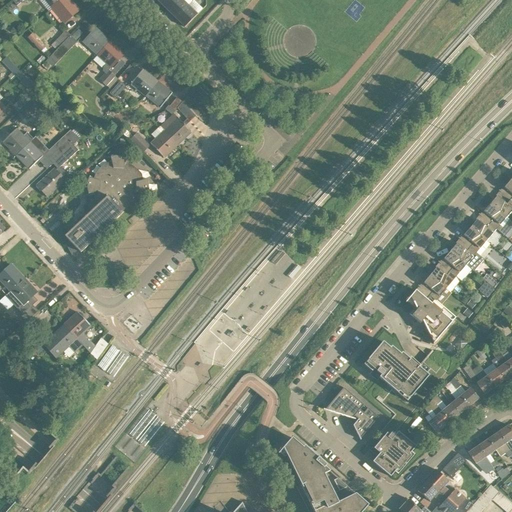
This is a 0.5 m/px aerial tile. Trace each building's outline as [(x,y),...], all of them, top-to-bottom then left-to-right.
[(43,0),(51,9),(62,0),(43,0)] [(79,12),(68,0),(62,0),(51,9),(64,24),(79,12)] [(166,10),(175,0),(158,0),(157,2),(166,10)] [(188,6),(181,0),(175,0),(166,10),(175,19),(188,6)] [(193,1),(188,6),(175,19),(184,28),(202,9),(193,1)] [(96,56),(109,42),(95,29),(82,43),(96,56)] [(65,31),(51,46),(55,51),(70,36),(65,31)] [(45,48),(32,34),(27,38),(41,52),(43,54),(46,50),(45,48)] [(77,42),(70,36),(55,51),(45,62),(52,68),(77,42)] [(109,42),(96,56),(110,69),(124,55),(109,42)] [(14,77),(19,72),(6,58),(1,63),(14,77)] [(108,70),(104,74),(98,80),(106,87),(114,77),(115,77),(114,76),(110,72),(108,70)] [(145,98),(157,82),(142,70),(130,86),(145,98)] [(14,77),(28,91),(33,86),(19,72),(14,77)] [(120,82),(109,94),(114,99),(125,87),(120,82)] [(172,95),(157,82),(145,98),(160,109),(172,95)] [(25,95),(12,107),(18,112),(30,100),(25,95)] [(174,112),(177,109),(182,103),(182,102),(176,98),(169,107),(174,112)] [(35,106),(30,100),(18,112),(23,117),(35,106)] [(195,117),(182,103),(177,109),(189,123),(195,117)] [(74,109),(69,105),(63,110),(68,115),(74,109)] [(174,112),(169,107),(168,106),(164,111),(171,117),(174,112)] [(164,132),(177,145),(191,132),(179,119),(171,126),(166,121),(160,127),(164,132)] [(15,155),(33,139),(27,133),(23,136),(17,129),(3,142),(15,155)] [(33,139),(15,155),(29,169),(44,155),(52,165),(73,146),(79,140),(70,131),(61,140),(64,143),(57,150),(53,146),(48,151),(35,137),(33,139)] [(177,145),(164,132),(151,145),(163,158),(177,145)] [(131,140),(143,153),(149,147),(137,134),(131,140)] [(119,147),(115,142),(110,147),(114,151),(119,147)] [(64,181),(69,177),(71,180),(75,177),(63,164),(68,161),(78,151),(73,146),(52,165),(56,168),(37,186),(47,197),(64,181)] [(99,205),(66,236),(65,237),(70,243),(67,246),(70,250),(75,248),(81,254),(123,213),(122,212),(132,203),(135,206),(138,202),(141,199),(142,195),(147,196),(148,191),(149,185),(147,180),(143,181),(142,176),(137,170),(134,167),(129,163),(126,162),(126,159),(121,157),(118,157),(115,157),(111,158),(112,162),(109,162),(105,164),(101,166),(99,169),(97,172),(95,175),(94,179),(89,178),(88,180),(88,183),(88,190),(89,194),(92,193),(94,199),(96,202),(99,205)] [(511,202),(511,181),(510,180),(500,192),(511,202)] [(511,210),(511,202),(500,192),(490,204),(506,218),(511,210)] [(511,227),(511,223),(506,218),(490,204),(480,216),(496,230),(504,237),(511,227)] [(486,242),(496,230),(480,216),(470,228),(486,242)] [(476,253),(486,242),(470,228),(460,240),(476,253)] [(476,253),(460,240),(450,252),(466,265),(473,272),(483,260),(476,253)] [(456,277),(466,265),(450,252),(440,264),(456,277)] [(446,289),(456,277),(440,264),(430,276),(446,289)] [(0,282),(9,292),(24,279),(11,265),(0,275),(0,282)] [(436,301),(446,289),(430,276),(420,287),(436,301)] [(484,281),(478,276),(474,281),(480,286),(484,281)] [(496,284),(486,276),(483,279),(493,288),(496,284)] [(24,279),(9,292),(5,297),(22,315),(21,317),(25,322),(31,317),(32,318),(38,312),(33,306),(37,301),(33,297),(37,293),(24,279)] [(493,290),(486,283),(480,291),(487,297),(493,290)] [(433,345),(456,318),(436,301),(420,287),(416,292),(415,291),(405,303),(413,309),(409,314),(420,324),(422,322),(433,343),(432,344),(433,345)] [(471,310),(476,305),(470,300),(466,306),(471,310)] [(511,309),(508,306),(503,313),(509,317),(511,314),(511,309)] [(468,319),(472,314),(467,309),(463,314),(468,319)] [(83,333),(90,326),(78,313),(64,326),(83,346),(97,361),(108,345),(101,339),(94,348),(88,342),(90,341),(83,333)] [(504,320),(499,323),(504,330),(508,326),(504,320)] [(33,341),(27,334),(33,328),(27,321),(20,327),(6,340),(14,349),(18,346),(22,351),(33,341)] [(63,353),(70,346),(76,352),(83,346),(64,326),(50,339),(44,344),(58,358),(63,353)] [(429,376),(409,359),(401,353),(400,355),(391,347),(390,349),(382,342),(363,365),(392,389),(407,402),(429,376)] [(483,353),(480,349),(475,354),(478,358),(483,353)] [(511,371),(511,358),(511,359),(504,349),(498,352),(511,371)] [(432,351),(427,356),(419,366),(410,358),(409,359),(429,376),(407,402),(392,389),(389,393),(384,389),(389,393),(383,400),(378,396),(376,399),(395,415),(379,434),(383,437),(387,433),(389,435),(392,432),(395,435),(398,432),(397,431),(418,405),(446,372),(428,357),(433,352),(432,351)] [(501,367),(496,370),(504,381),(511,375),(511,371),(498,352),(497,351),(492,355),(495,359),(501,367)] [(467,366),(463,370),(471,380),(476,376),(467,366)] [(494,388),(486,377),(482,370),(479,366),(474,370),(481,380),(476,383),(484,395),(494,388)] [(496,370),(486,377),(494,388),(504,381),(496,370)] [(458,383),(453,378),(449,383),(455,391),(460,387),(458,383)] [(460,397),(455,391),(449,383),(444,387),(447,391),(448,390),(451,394),(450,394),(455,401),(451,404),(460,414),(468,407),(460,397)] [(343,388),(328,406),(324,411),(353,420),(353,419),(352,419),(354,417),(357,420),(352,426),(360,440),(360,439),(378,418),(367,409),(364,412),(360,409),(363,405),(343,388)] [(470,389),(460,397),(468,407),(478,399),(470,389)] [(438,398),(436,396),(432,401),(436,405),(441,401),(438,398)] [(432,400),(424,410),(427,413),(430,410),(435,417),(432,419),(440,430),(450,422),(441,412),(436,405),(432,401),(432,400)] [(450,422),(460,414),(451,404),(441,412),(450,422)] [(498,432),(505,443),(510,450),(511,453),(511,441),(511,440),(511,438),(511,431),(508,426),(498,432)] [(390,478),(411,452),(416,447),(398,432),(395,435),(392,432),(389,435),(387,433),(383,437),(373,449),(379,454),(372,462),(390,478)] [(500,457),(505,454),(508,458),(511,454),(511,453),(510,450),(505,443),(498,432),(488,439),(495,450),(500,457)] [(313,511),(362,511),(368,505),(355,494),(338,503),(333,494),(347,488),(335,477),(324,467),(326,465),(304,446),(302,448),(291,438),(282,449),(291,466),(313,511)] [(478,446),(486,457),(495,450),(488,439),(478,446)] [(486,457),(478,446),(468,453),(475,464),(480,461),(487,472),(493,468),(491,464),(486,457)] [(462,466),(466,462),(457,454),(454,458),(462,466)] [(450,462),(458,470),(462,466),(454,458),(450,462)] [(454,474),(458,470),(450,462),(446,466),(454,474)] [(442,470),(451,478),(454,474),(446,466),(442,470)] [(497,473),(501,479),(509,474),(506,470),(504,471),(503,469),(497,473)] [(464,511),(471,505),(465,500),(455,490),(451,494),(443,487),(448,482),(435,470),(425,481),(459,511),(464,511)] [(459,511),(425,481),(416,491),(429,502),(434,498),(442,505),(434,511),(459,511)] [(498,493),(490,486),(480,497),(488,504),(491,500),(498,493)] [(499,493),(498,493),(491,500),(495,504),(502,496),(499,493)] [(499,507),(506,499),(502,496),(495,504),(499,507)] [(480,497),(476,501),(484,508),(488,504),(480,497)] [(510,503),(506,499),(499,507),(504,511),(510,503)] [(420,511),(421,511),(408,500),(398,510),(400,511),(420,511)] [(476,501),(473,505),(480,511),(484,508),(476,501)] [(246,511),(241,503),(233,511),(246,511)]
